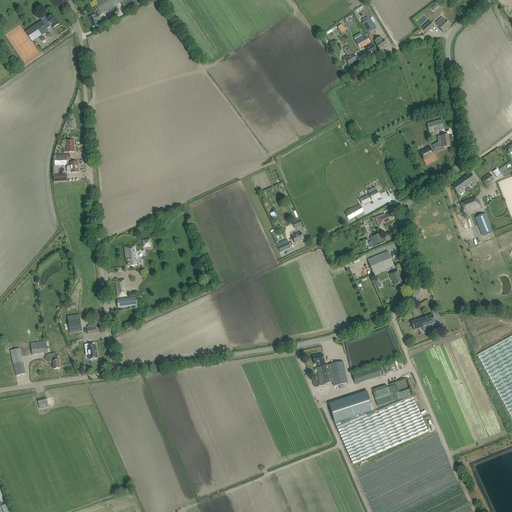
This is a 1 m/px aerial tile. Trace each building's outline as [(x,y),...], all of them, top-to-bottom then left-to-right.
[(92,0),(101,14),(124,0),(98,0),(97,0),(92,0)] [(143,0),(126,0),(121,3),(126,11),(143,0)] [(93,27),(100,25),(98,21),(101,20),(99,14),(96,15),(89,18),(93,27)] [(47,29),(51,26),(53,28),(59,24),(53,15),(47,19),(44,15),(40,18),(42,21),(47,29)] [(376,28),(370,18),(361,24),(367,34),(376,28)] [(449,25),(450,24),(447,20),(446,21),(445,20),(442,23),(439,20),(436,24),(438,26),(443,32),(450,26),(449,25)] [(42,21),(25,32),(32,42),(49,31),(47,29),(42,21)] [(430,21),(421,29),(426,34),(434,26),(430,21)] [(365,35),(355,40),(360,49),(370,43),(365,35)] [(387,45),(381,37),(378,39),(380,43),(376,45),(379,50),(387,45)] [(377,52),(373,45),(366,49),(370,56),(377,52)] [(356,60),(349,49),(347,46),(343,49),(345,52),(349,58),(346,60),(349,65),(356,60)] [(444,129),(442,120),(427,124),(429,133),(444,129)] [(450,147),(448,135),(441,136),(439,137),(440,143),(433,147),(435,151),(443,147),(443,148),(450,147)] [(64,140),(62,142),(62,144),(64,146),(66,146),(67,152),(75,152),(74,141),(66,141),(65,140),(64,140)] [(425,165),(436,159),(430,147),(419,152),(425,165)] [(67,170),(67,172),(69,173),(71,173),(79,172),(78,162),(70,163),(71,166),(68,166),(69,169),(67,170)] [(452,186),(458,194),(468,187),(467,186),(471,184),(472,186),(477,183),(470,173),(452,186)] [(482,180),(485,185),(493,179),(490,174),(482,180)] [(370,199),(371,198),(372,200),(379,196),(375,188),(372,190),(374,193),(369,195),(370,197),(369,198),(368,196),(360,200),(362,205),(370,201),(370,199)] [(460,204),(464,213),(481,207),(478,200),(477,201),(475,198),(460,204)] [(345,213),(349,220),(364,212),(360,204),(345,213)] [(390,213),(385,216),(384,214),(375,218),(378,226),(393,220),(390,213)] [(483,236),(493,232),(486,214),(475,218),(483,236)] [(302,226),(299,219),(292,222),(295,229),(302,226)] [(301,232),(292,236),(295,244),(304,240),(301,232)] [(384,242),(381,234),(369,238),(371,241),(368,242),(369,246),(372,245),(373,247),(384,242)] [(278,248),(280,253),(291,248),(289,243),(287,239),(276,244),(278,248)] [(128,248),(125,249),(126,259),(127,259),(128,267),(137,265),(135,253),(136,252),(135,246),(128,247),(128,248)] [(367,260),(373,275),(394,266),(388,251),(367,260)] [(393,281),(395,286),(402,283),(399,276),(400,275),(397,270),(389,274),(392,281),(393,281)] [(118,297),(126,296),(124,280),(116,281),(118,297)] [(117,300),(118,308),(138,306),(137,298),(117,300)] [(79,315),(67,317),(70,333),(82,332),(79,315)] [(433,315),(411,322),(414,330),(427,326),(427,328),(436,325),(436,327),(436,326),(433,315)] [(511,336),(478,355),(511,417),(511,336)] [(48,352),(46,341),(31,343),(32,355),(48,352)] [(89,359),(98,358),(96,346),(94,346),(94,344),(87,345),(88,350),(86,351),(86,355),(89,355),(89,359)] [(16,376),(26,374),(20,349),(10,351),(16,376)] [(346,374),(343,362),(325,366),(324,362),(323,354),(319,355),(319,356),(317,356),(313,357),(314,364),(318,363),(318,367),(316,368),(320,385),(333,382),(331,375),(333,382),(334,386),(348,383),(346,374)] [(45,358),(46,361),(47,362),(51,361),(53,361),(54,369),(60,368),(58,356),(45,358)] [(381,376),(378,366),(352,375),(355,384),(381,376)] [(387,388),(373,392),(375,398),(389,394),(387,388)] [(411,396),(409,389),(398,393),(400,399),(411,396)] [(367,391),(329,404),(335,423),(373,411),(367,391)] [(378,406),(398,400),(396,394),(376,400),(378,406)] [(373,411),(335,423),(353,465),(428,432),(414,400),(412,396),(374,413),(373,411)] [(38,403),(40,409),(48,407),(47,401),(38,403)]
